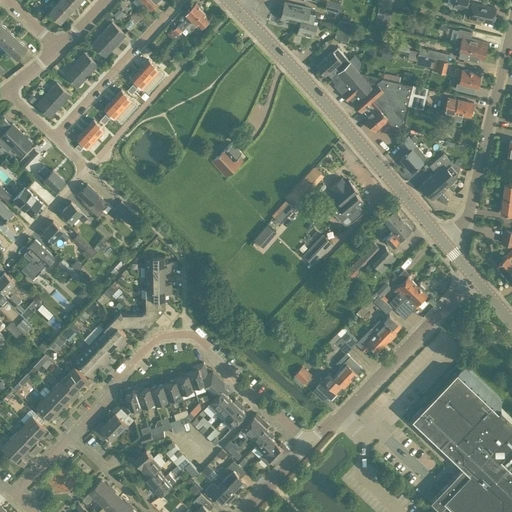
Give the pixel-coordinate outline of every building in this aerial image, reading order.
[(77,3),(74,0),(59,0),(58,2),(69,12),(77,3)] [(338,12),(341,1),(334,0),(326,0),(324,8),(338,12)] [(456,0),(455,7),(465,9),(462,20),(480,24),(481,20),(492,22),(493,20),(495,20),(495,16),(494,15),(495,8),(473,3),(473,0),(456,0)] [(69,12),(58,2),(49,11),(60,21),(69,12)] [(314,14),(309,12),(310,7),(284,2),(284,4),(281,4),(278,15),(281,16),(280,19),(300,23),(298,33),(313,37),(317,19),(314,18),(314,14)] [(176,35),(202,10),(203,8),(201,6),(199,6),(196,3),(185,13),(179,19),(182,22),(173,30),(177,34),(176,35)] [(387,16),(388,10),(376,7),(372,24),(380,26),(383,15),(387,16)] [(122,14),(118,10),(113,14),(118,19),(122,14)] [(210,18),(202,10),(176,35),(177,37),(179,35),(178,34),(185,28),(189,32),(197,25),(199,28),(210,18)] [(129,28),(134,23),(130,19),(125,24),(129,28)] [(336,30),(338,24),(322,20),(320,26),(336,30)] [(347,42),(352,23),(339,20),(338,24),(336,30),(334,39),(347,42)] [(0,39),(9,30),(0,21),(0,39)] [(102,33),(115,45),(125,34),(112,22),(102,33)] [(455,43),(486,50),(488,42),(471,38),(472,31),(458,28),(455,43)] [(0,42),(7,50),(18,38),(9,30),(0,39),(0,42)] [(115,45),(102,33),(92,43),(105,56),(115,45)] [(18,38),(7,50),(17,58),(27,47),(18,38)] [(154,42),(149,47),(153,50),(157,45),(154,42)] [(174,51),(178,47),(173,42),(169,46),(174,51)] [(486,50),(455,43),(452,55),(479,60),(479,58),(484,59),(486,50)] [(159,53),(164,59),(173,53),(168,46),(159,53)] [(331,77),(351,61),(337,47),(333,51),(332,50),(316,65),(325,74),(327,72),(331,77)] [(448,61),(449,53),(428,48),(423,47),(421,53),(427,54),(426,56),(435,58),(448,61)] [(381,57),(391,60),(393,52),(382,49),(381,57)] [(74,63),(88,75),(98,64),(84,52),(74,63)] [(349,56),(356,64),(360,61),(354,53),(349,56)] [(435,58),(432,69),(445,73),(448,61),(435,58)] [(148,59),(140,68),(156,83),(164,74),(148,59)] [(351,61),(331,77),(336,83),(334,84),(348,99),(350,97),(354,101),(353,102),(361,111),(369,103),(376,97),(383,105),(380,108),(389,118),(386,120),(394,129),(404,120),(402,119),(413,85),(413,84),(360,72),(351,61)] [(88,75),(74,63),(64,74),(78,86),(88,75)] [(140,68),(132,77),(148,92),(156,83),(140,68)] [(461,76),(459,82),(459,83),(463,84),(461,91),(472,93),(473,86),(477,87),(480,73),(462,69),(462,70),(455,68),(454,74),(461,76)] [(46,93),(60,105),(70,94),(56,82),(46,93)] [(423,109),(428,88),(413,85),(408,105),(423,109)] [(120,90),(112,99),(128,114),(137,104),(120,90)] [(60,105),(46,93),(36,104),(50,116),(60,105)] [(445,107),(444,110),(443,117),(461,121),(462,114),(470,116),(474,102),(447,96),(447,100),(444,99),(442,106),(445,107)] [(389,118),(380,108),(383,105),(376,97),(369,103),(374,109),(364,118),(375,131),(386,120),(389,118)] [(112,99),(104,108),(120,123),(128,114),(112,99)] [(101,125),(108,133),(117,124),(111,117),(101,125)] [(20,155),(32,142),(7,118),(0,124),(0,143),(7,150),(11,147),(20,155)] [(92,120),(84,129),(96,139),(104,130),(92,120)] [(84,129),(76,138),(88,148),(96,139),(84,129)] [(411,137),(408,134),(397,144),(405,154),(400,157),(406,164),(405,165),(409,171),(411,169),(411,170),(427,156),(414,141),(411,137)] [(241,153),(237,148),(232,142),(212,160),(226,176),(243,161),(238,156),(241,153)] [(24,167),(38,152),(33,147),(19,162),(24,167)] [(457,158),(454,162),(450,161),(443,153),(429,165),(435,172),(421,184),(433,198),(437,194),(441,191),(456,178),(460,166),(463,161),(457,158)] [(55,189),(64,179),(52,168),(50,172),(43,166),(37,172),(55,189)] [(299,202),(323,175),(314,167),(289,193),(299,202)] [(340,203),(357,190),(349,180),(346,182),(341,177),(331,186),(336,191),(332,194),(340,203)] [(511,197),(511,182),(505,182),(503,197),(511,197)] [(97,215),(108,204),(87,184),(78,194),(83,199),(81,200),(97,215)] [(30,215),(42,203),(24,186),(13,198),(30,215)] [(0,195),(6,201),(12,196),(3,187),(0,190),(0,195)] [(347,215),(352,221),(364,211),(364,210),(363,211),(358,206),(363,201),(355,192),(357,190),(340,203),(332,210),(342,221),(347,215)] [(441,191),(437,194),(445,204),(449,200),(441,191)] [(511,197),(503,197),(501,212),(511,213),(511,197)] [(113,208),(132,226),(140,218),(121,200),(113,208)] [(0,221),(2,223),(11,213),(0,202),(0,221)] [(83,222),(87,217),(81,212),(81,211),(71,202),(62,212),(72,221),(77,216),(83,222)] [(294,207),(288,202),(274,217),(280,223),(294,207)] [(390,230),(403,218),(394,208),(375,225),(382,233),(388,227),(390,230)] [(403,218),(390,230),(392,231),(383,240),(387,245),(390,242),(393,245),(412,228),(403,218)] [(63,241),(69,235),(53,221),(43,231),(53,241),(58,236),(63,241)] [(369,226),(364,221),(358,229),(363,233),(369,226)] [(101,239),(94,247),(97,250),(99,249),(105,242),(113,234),(109,230),(100,222),(95,227),(104,236),(101,239)] [(276,231),(267,224),(254,239),(263,246),(276,231)] [(501,243),(511,245),(511,230),(504,228),(501,243)] [(95,252),(89,245),(78,234),(72,239),(84,250),(86,247),(88,249),(84,254),(88,257),(92,253),(93,254),(95,252)] [(322,234),(303,254),(313,265),(333,244),(322,234)] [(32,279),(45,266),(54,257),(35,239),(26,249),(27,250),(24,254),(30,260),(22,269),(32,279)] [(102,251),(108,245),(105,242),(99,249),(102,251)] [(374,242),(346,270),(352,277),(354,275),(356,277),(360,273),(358,270),(380,248),(374,242)] [(307,247),(303,244),(299,248),(302,252),(307,247)] [(102,251),(106,255),(112,249),(108,245),(102,251)] [(369,269),(377,277),(396,257),(385,246),(371,261),(374,264),(369,269)] [(505,274),(511,267),(511,250),(511,249),(505,254),(506,255),(496,264),(500,269),(500,271),(503,274),(505,274)] [(171,266),(171,261),(164,261),(164,255),(144,256),(145,266),(171,266)] [(76,271),(77,270),(63,258),(58,263),(72,276),(73,275),(76,271)] [(121,260),(111,271),(115,275),(127,262),(125,260),(123,263),(121,260)] [(145,277),(165,277),(164,271),(171,271),(171,266),(145,266),(145,277)] [(17,302),(21,298),(14,292),(17,289),(12,285),(14,282),(4,272),(0,276),(0,286),(5,291),(17,302)] [(126,281),(121,276),(116,281),(122,286),(126,281)] [(397,292),(389,301),(396,308),(402,301),(408,294),(417,285),(407,276),(394,290),(397,292)] [(145,288),(171,288),(171,283),(165,283),(165,277),(145,277),(145,288)] [(116,290),(119,287),(113,282),(110,285),(116,290)] [(408,294),(402,301),(412,310),(427,294),(423,290),(425,288),(420,283),(418,285),(417,285),(408,294)] [(17,302),(5,291),(0,286),(0,303),(1,305),(6,300),(17,309),(21,306),(17,302)] [(145,288),(145,299),(157,299),(165,299),(165,293),(172,293),(171,288),(145,288)] [(109,297),(112,294),(106,289),(103,292),(109,297)] [(390,304),(387,302),(386,301),(382,296),(376,291),(368,299),(369,299),(356,312),(362,317),(374,304),(372,302),(373,300),(387,313),(392,307),(389,304),(390,304)] [(102,304),(106,301),(100,296),(97,299),(102,304)] [(26,318),(41,302),(36,297),(21,313),(26,318)] [(153,320),(165,307),(165,299),(157,299),(145,299),(145,310),(144,311),(153,320)] [(396,308),(394,309),(404,318),(412,310),(402,301),(396,308)] [(53,313),(41,302),(36,309),(47,319),(53,313)] [(80,317),(83,321),(89,315),(85,311),(80,317)] [(132,313),(122,314),(120,311),(111,320),(119,328),(120,328),(123,325),(132,325),(132,313)] [(132,325),(142,324),(146,328),(153,320),(144,311),(142,313),(132,313),(132,325)] [(452,316),(455,319),(460,313),(458,311),(452,316)] [(389,314),(383,321),(380,318),(372,327),(386,341),(391,337),(392,338),(396,334),(395,332),(401,326),(389,314)] [(23,316),(15,323),(22,331),(30,324),(23,316)] [(19,329),(13,322),(11,320),(6,326),(17,337),(22,331),(19,328),(19,329)] [(123,346),(126,343),(121,338),(126,334),(120,328),(119,328),(111,320),(106,326),(103,324),(102,326),(104,328),(103,328),(123,346)] [(111,350),(115,345),(119,350),(123,346),(103,328),(98,323),(91,331),(96,336),(111,350)] [(63,334),(70,340),(77,333),(73,329),(70,326),(63,334)] [(337,332),(352,347),(358,340),(348,330),(347,330),(343,326),(337,332)] [(377,351),(386,341),(372,327),(371,327),(376,331),(368,339),(367,337),(366,338),(366,337),(362,341),(362,342),(359,345),(367,352),(372,347),(377,351)] [(352,347),(337,332),(327,341),(336,350),(340,346),(346,353),(352,347)] [(469,342),(462,335),(458,340),(464,347),(469,342)] [(89,344),(108,362),(111,358),(107,354),(111,350),(96,336),(89,344)] [(49,345),(44,340),(37,346),(43,352),(49,345)] [(108,362),(89,344),(81,352),(96,365),(100,361),(104,366),(108,362)] [(96,365),(81,352),(73,360),(92,378),(96,374),(92,370),(96,365)] [(45,353),(42,356),(38,361),(41,364),(46,360),(49,359),(50,358),(45,353)] [(337,372),(347,382),(357,372),(362,367),(350,355),(340,366),(341,368),(337,372)] [(41,364),(38,361),(33,365),(30,369),(36,374),(36,373),(34,372),(37,369),(41,364)] [(207,373),(203,362),(191,366),(192,370),(188,371),(193,386),(203,382),(201,375),(207,373)] [(66,373),(79,386),(84,382),(87,385),(91,381),(74,365),(66,373)] [(459,367),(457,370),(456,369),(412,416),(463,465),(459,470),(431,499),(445,511),(511,511),(511,417),(501,406),(499,396),(466,365),(459,367)] [(304,382),(311,375),(302,366),(295,374),(304,382)] [(23,377),(26,380),(31,376),(33,377),(36,374),(30,369),(27,372),(23,377)] [(188,371),(182,373),(183,375),(175,378),(181,392),(194,388),(193,386),(188,371)] [(218,393),(224,387),(224,381),(213,371),(207,373),(201,375),(203,382),(205,386),(210,385),(218,393)] [(347,382),(337,372),(334,376),(329,372),(316,386),(331,400),(347,382)] [(79,386),(66,373),(59,381),(75,397),(79,394),(75,390),(79,386)] [(170,403),(183,399),(181,392),(175,378),(170,380),(171,382),(163,384),(168,399),(170,403)] [(75,397),(59,381),(51,389),(64,402),(69,397),(72,400),(75,397)] [(163,384),(156,387),(155,385),(150,386),(155,401),(154,401),(155,403),(168,399),(163,384)] [(136,389),(143,410),(144,412),(150,410),(148,404),(154,401),(155,401),(150,386),(142,389),(141,387),(136,389)] [(135,412),(143,410),(136,389),(131,391),(130,387),(124,389),(127,398),(122,399),(117,405),(127,414),(131,418),(136,413),(135,412)] [(230,397),(226,394),(229,391),(224,387),(218,393),(212,400),(207,405),(215,412),(218,408),(219,408),(230,397)] [(64,402),(51,389),(44,397),(60,413),(64,409),(60,406),(64,402)] [(60,413),(44,397),(36,405),(49,417),(54,413),(57,416),(60,413)] [(215,412),(223,420),(226,416),(240,402),(235,398),(233,400),(230,397),(219,408),(218,408),(215,412)] [(226,416),(223,420),(222,420),(230,428),(245,412),(242,409),(244,406),(240,402),(226,416)] [(119,430),(127,422),(123,419),(127,414),(117,405),(108,413),(111,416),(108,419),(119,430)] [(24,422),(38,436),(42,431),(50,438),(53,435),(32,414),(24,422)] [(188,414),(186,416),(181,418),(183,422),(189,420),(189,419),(188,414)] [(251,434),(264,420),(260,416),(257,418),(254,415),(243,426),(251,434)] [(108,419),(104,423),(102,420),(93,429),(103,439),(107,434),(111,438),(119,430),(108,419)] [(264,420),(251,434),(258,441),(259,441),(269,430),(266,427),(269,424),(264,420)] [(38,436),(24,422),(17,430),(38,450),(41,447),(34,440),(38,436)] [(153,439),(164,435),(162,430),(164,429),(162,424),(151,428),(149,425),(148,425),(153,439)] [(148,425),(141,428),(143,434),(140,435),(140,437),(139,437),(141,442),(152,439),(152,440),(153,439),(148,425)] [(38,450),(17,430),(10,438),(24,451),(28,447),(35,454),(38,450)] [(264,452),(274,440),(271,437),(274,434),(269,430),(259,441),(258,441),(256,444),(264,452)] [(438,443),(431,435),(427,439),(435,446),(438,443)] [(24,451),(10,438),(2,446),(23,466),(26,462),(19,455),(24,451)] [(179,449),(175,444),(172,440),(167,444),(171,448),(166,452),(170,456),(179,449)] [(278,443),(274,440),(264,452),(259,457),(268,465),(271,461),(275,465),(290,449),(280,440),(278,443)] [(234,454),(237,451),(231,445),(227,448),(234,454)] [(141,467),(153,456),(146,448),(142,452),(138,447),(127,456),(135,466),(138,463),(141,467)] [(186,457),(185,455),(182,452),(179,449),(170,456),(174,453),(178,456),(173,460),(177,465),(186,457)] [(222,458),(227,453),(222,449),(217,454),(222,458)] [(80,463),(78,467),(87,471),(93,460),(81,455),(77,461),(80,463)] [(153,456),(141,467),(144,470),(142,473),(146,477),(157,467),(158,467),(161,465),(153,456)] [(177,465),(181,469),(185,466),(188,469),(193,465),(186,457),(177,465)] [(223,480),(235,492),(242,485),(241,485),(245,480),(234,469),(237,466),(233,461),(225,469),(230,473),(223,480)] [(150,488),(165,475),(158,467),(157,467),(146,477),(149,481),(146,483),(150,488)] [(169,472),(165,475),(150,488),(154,492),(157,490),(160,494),(176,480),(169,472)] [(259,472),(254,478),(258,482),(264,476),(259,472)] [(98,501),(111,488),(101,479),(82,499),(86,502),(92,496),(98,501)] [(213,490),(221,498),(224,502),(229,497),(230,498),(235,492),(223,480),(216,487),(212,483),(203,492),(207,496),(213,490)] [(195,485),(192,488),(197,492),(198,493),(201,490),(195,485)] [(111,488),(98,501),(103,506),(97,511),(104,511),(120,496),(111,488)] [(194,511),(211,511),(207,507),(211,503),(200,493),(193,501),(199,507),(194,511)] [(120,496),(104,511),(121,511),(129,505),(120,496)] [(89,511),(79,502),(75,506),(81,511),(89,511)]
